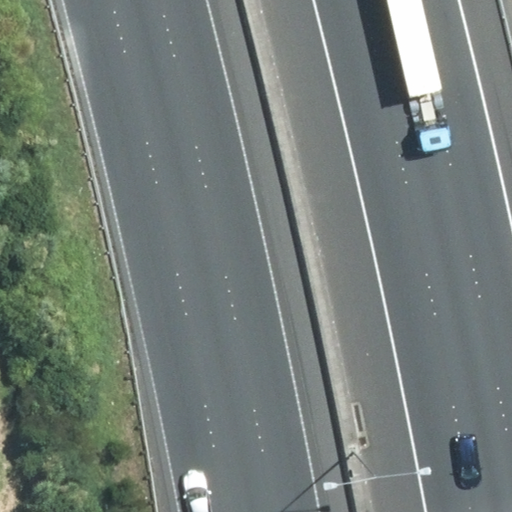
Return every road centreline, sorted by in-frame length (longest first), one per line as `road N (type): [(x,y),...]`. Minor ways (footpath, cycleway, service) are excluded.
road 1 (motorway): [(378,0),(458,307),(491,511)]
road 2 (motorway): [(253,511),(204,258),(141,0)]
